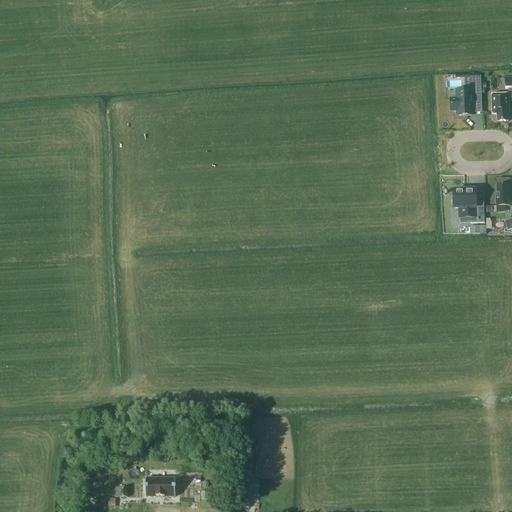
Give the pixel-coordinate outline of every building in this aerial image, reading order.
[(451,111),(457,111),(457,116),(473,116),(472,103),(481,103),(480,81),(473,81),(471,81),(471,90),(456,91),(457,99),(451,100),(451,111)] [(508,95),(491,95),(492,115),(497,115),(497,122),(508,122),(508,115),(509,115),(508,95)] [(508,187),(496,188),(496,196),(496,208),(510,208),(510,195),(509,195),(508,187)] [(476,193),(454,194),(455,211),(460,210),(461,220),(470,220),(471,226),(485,226),(484,209),(476,209),(476,193)] [(470,235),(481,234),(480,227),(470,227),(470,235)] [(218,429),(234,429),(234,414),(217,415),(218,429)] [(175,479),(146,479),(146,498),(175,498),(175,479)] [(253,493),(243,493),(243,508),(252,509),(253,493)]
